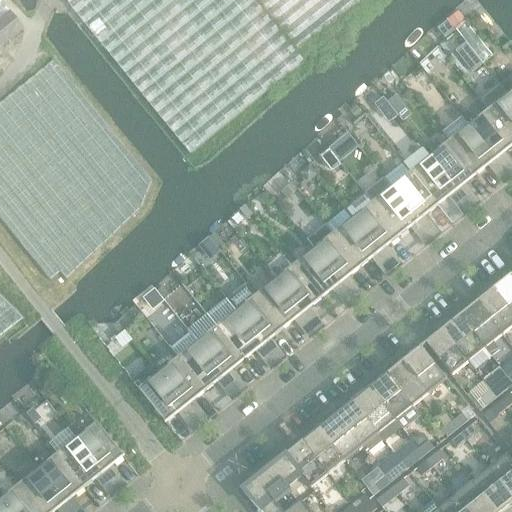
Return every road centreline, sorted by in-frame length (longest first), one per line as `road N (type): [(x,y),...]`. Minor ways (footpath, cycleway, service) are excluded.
road 1 (residential): [(183,481),(511,218)]
road 2 (residential): [(71,342),(183,481)]
